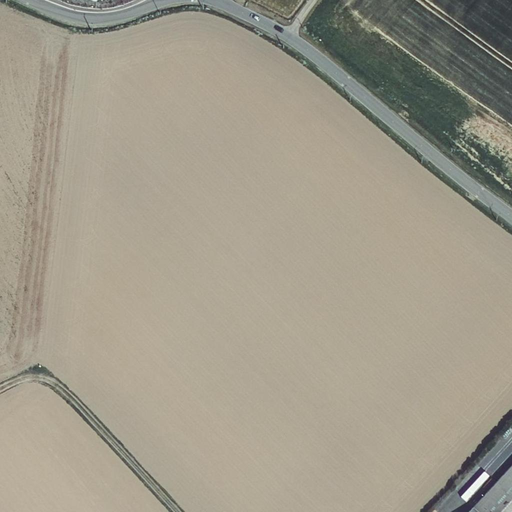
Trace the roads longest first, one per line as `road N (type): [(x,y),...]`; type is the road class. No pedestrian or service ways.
road 1 (tertiary): [(286,36),(511,217)]
road 2 (unclassified): [(177,511),(54,383),(28,377),(0,387)]
road 3 (tertiary): [(29,0),(93,18),(164,0)]
